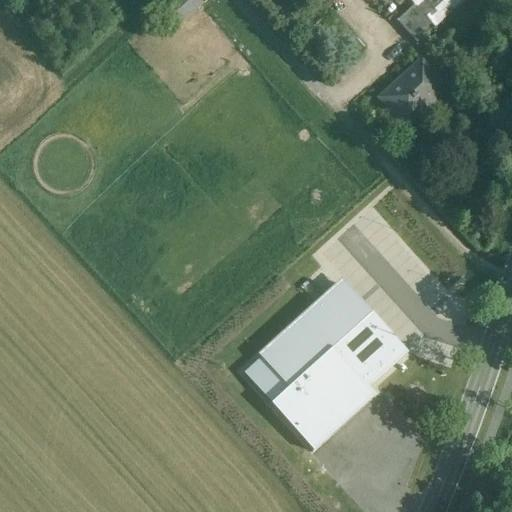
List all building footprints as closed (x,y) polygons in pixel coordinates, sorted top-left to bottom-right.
[(174,0),(166,8),(174,16),(192,0),(174,0)] [(408,0),(414,7),(435,29),(466,0),(408,0)] [(414,7),(397,23),(417,45),(435,29),(414,7)] [(422,62),(380,100),(405,128),(447,91),(422,62)] [(259,360),(243,375),(315,454),(376,399),(368,391),(408,355),(341,281),(257,358),(259,360)]
